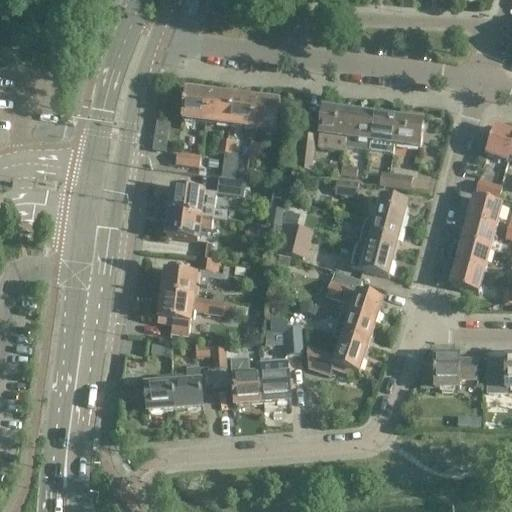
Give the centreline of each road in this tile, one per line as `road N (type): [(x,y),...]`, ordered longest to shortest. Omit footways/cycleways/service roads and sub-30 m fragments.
road 1 (secondary): [(89,210),(51,511)]
road 2 (secondary): [(81,511),(82,413),(113,213)]
road 3 (residential): [(416,329),(482,79)]
road 4 (residential): [(380,432),(361,442),(162,460)]
road 5 (residential): [(300,56),(309,33),(341,18),(500,35)]
road 6 (unknown): [(34,16),(39,207)]
road 7 (tertiary): [(482,79),(300,56)]
road 8 (secondary): [(141,0),(119,51),(96,170)]
road 9 (tertiary): [(300,56),(154,38)]
road 10 (secondary): [(121,175),(154,38)]
